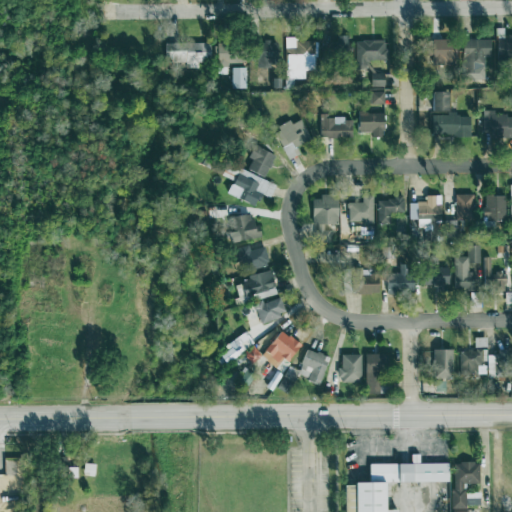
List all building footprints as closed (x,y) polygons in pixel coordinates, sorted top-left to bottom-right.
[(511,34),(502,35),(502,29),(495,29),(496,58),(511,56),(511,34)] [(347,37),(324,36),(324,58),(347,59),(347,37)] [(303,79),(303,69),(315,69),(315,39),(284,40),(284,79),(303,79)] [(488,58),(489,40),(462,39),(460,80),(474,80),(474,65),(483,65),(483,58),(488,58)] [(353,40),(353,62),(384,62),(384,40),(353,40)] [(431,69),(454,69),(454,40),(431,40),(431,69)] [(274,62),(275,41),(254,41),(254,62),(274,62)] [(184,68),(196,68),(196,62),(208,62),(208,44),(168,43),(168,62),(184,63),(184,68)] [(215,66),(227,67),(227,63),(236,64),(237,45),(216,44),(215,66)] [(244,88),(244,68),(230,68),(229,88),(244,88)] [(369,86),(382,87),(382,73),(369,73),(369,86)] [(382,93),(364,92),(364,104),(382,104),(382,93)] [(445,92),(429,92),(430,112),(446,112),(445,92)] [(482,138),(511,136),(511,115),(493,116),(493,110),(481,110),(482,138)] [(381,112),(356,113),(356,132),(370,132),(370,137),(381,137),(381,112)] [(318,138),(350,138),(350,119),(326,118),(326,114),(318,114),(318,138)] [(468,114),(430,115),(430,137),(468,136),(468,114)] [(288,120),(272,128),(282,147),(289,143),(292,148),(309,139),(299,119),(290,124),(288,120)] [(273,155),(252,145),(246,158),(250,160),(245,170),(263,177),(273,155)] [(268,198),(274,185),(238,168),(226,194),(254,207),(260,194),(268,198)] [(336,224),(335,194),(318,195),(318,199),(310,199),(311,242),(328,241),(328,231),(322,231),(322,224),(336,224)] [(471,194),(453,195),(454,220),(445,221),(446,234),(462,233),(462,226),(472,226),(471,194)] [(439,195),(424,196),(424,202),(407,203),(408,220),(415,220),(415,226),(439,226),(439,195)] [(503,195),(482,196),(482,221),(503,220),(503,195)] [(346,203),(346,223),(371,223),(371,196),(360,196),(360,202),(346,203)] [(402,212),(401,198),(375,199),(376,225),(388,225),(388,213),(402,212)] [(257,238),(252,213),(229,218),(232,231),(227,232),(230,243),(257,238)] [(267,264),(262,247),(249,251),(247,245),(231,249),(237,272),(267,264)] [(452,257),(452,290),(469,290),(469,263),(478,263),(478,246),(465,246),(465,257),(452,257)] [(504,288),(503,273),(489,273),(488,258),(481,258),(482,289),(504,288)] [(412,293),(411,264),(397,264),(397,273),(385,274),(385,293),(412,293)] [(447,267),(422,267),(422,285),(435,285),(435,290),(447,290),(447,267)] [(376,293),(375,269),(350,269),(351,294),(376,293)] [(285,314),(278,297),(261,304),(260,300),(251,303),(259,324),(285,314)] [(299,344),(278,330),(260,357),(275,367),(281,359),(287,363),(299,344)] [(215,358),(220,366),(253,345),(244,331),(232,339),(236,345),(215,358)] [(484,337),(472,337),(472,348),(484,347),(484,337)] [(327,357),(304,349),(298,370),(286,367),(281,383),(290,385),(293,375),(319,383),(327,357)] [(431,350),(432,379),(451,379),(450,350),(431,350)] [(480,351),(458,350),(458,376),(480,376),(480,351)] [(338,382),(360,382),(359,354),(339,355),(340,369),(337,369),(338,382)] [(386,354),(363,354),(364,394),(378,394),(377,373),(386,372),(386,354)] [(485,354),(486,376),(502,375),(501,354),(485,354)] [(65,466),(64,456),(54,457),(54,467),(65,466)] [(342,511),(396,511),(396,510),(384,510),(383,482),(447,482),(447,463),(416,464),(416,457),(410,457),(410,464),(367,464),(368,484),(342,484),(342,511)] [(93,464),(82,463),(81,475),(92,476),(93,464)] [(451,463),(451,507),(478,507),(478,493),(464,493),(464,484),(477,484),(477,463),(451,463)]
